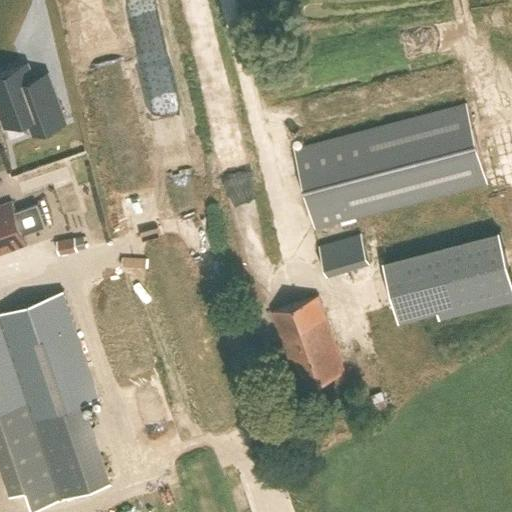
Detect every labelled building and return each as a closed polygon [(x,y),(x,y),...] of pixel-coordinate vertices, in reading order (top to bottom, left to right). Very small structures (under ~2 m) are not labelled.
[(121,40),(112,0),(83,0),(93,46),(121,40)] [(34,131),(50,126),(66,120),(57,94),(48,71),(33,76),(28,61),(0,71),(0,112),(5,125),(29,116),(34,131)] [(316,225),(488,179),(467,101),(295,147),(316,225)] [(217,142),(227,141),(230,156),(240,155),(237,139),(233,107),(212,110),(217,142)] [(109,123),(130,203),(160,195),(138,115),(109,123)] [(92,197),(87,165),(61,169),(64,187),(52,189),(54,204),(92,197)] [(10,200),(0,203),(0,251),(25,242),(10,200)] [(511,274),(500,230),(384,262),(400,320),(439,309),(441,317),(511,297),(511,274)] [(370,262),(365,242),(362,231),(318,243),(327,274),(363,264),(370,262)] [(75,237),(57,240),(60,253),(78,249),(75,237)] [(35,418),(82,402),(98,397),(75,326),(76,326),(64,289),(0,311),(0,455),(12,492),(27,487),(34,506),(61,497),(35,418)] [(305,383),(345,369),(319,293),(273,309),(289,355),(294,353),(305,383)]
